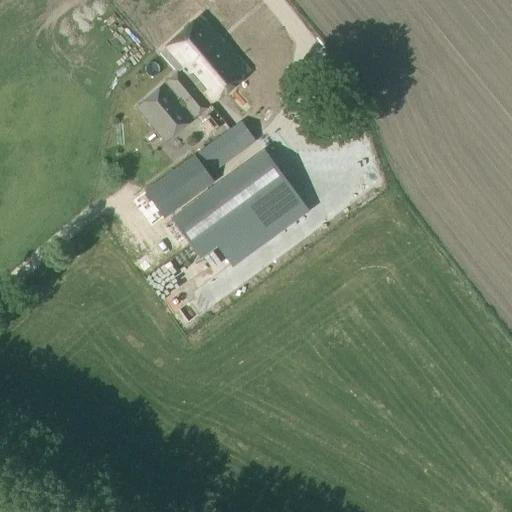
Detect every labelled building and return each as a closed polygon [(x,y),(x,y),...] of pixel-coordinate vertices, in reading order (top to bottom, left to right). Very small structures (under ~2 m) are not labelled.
[(180,70),(209,105),(249,72),(199,16),(159,53),(176,73),(180,70)] [(262,60),(272,52),(262,39),(252,47),(262,60)] [(165,142),(209,105),(180,70),(176,73),(136,108),(165,142)] [(239,123),(197,154),(211,173),(253,143),(239,123)] [(217,242),(232,262),(304,210),(261,152),(173,216),(201,254),(217,242)] [(192,157),(144,192),(163,217),(211,182),(192,157)]
